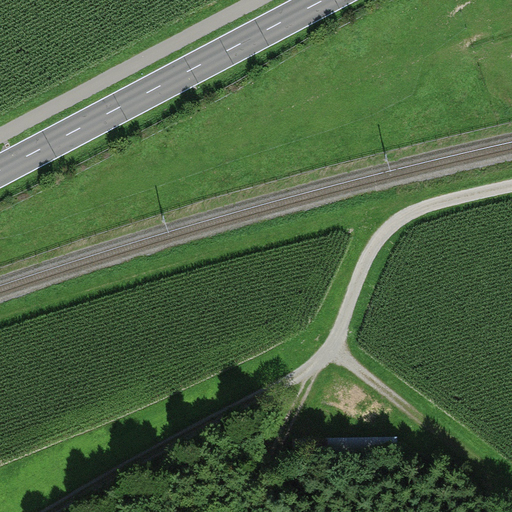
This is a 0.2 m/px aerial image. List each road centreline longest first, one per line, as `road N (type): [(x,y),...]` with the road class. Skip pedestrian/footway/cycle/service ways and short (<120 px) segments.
road 1 (track): [(55,511),(307,371),(332,341),(385,233),(426,205)]
road 2 (secondary): [(0,169),(325,0)]
road 3 (track): [(307,371),(273,468),(267,511)]
